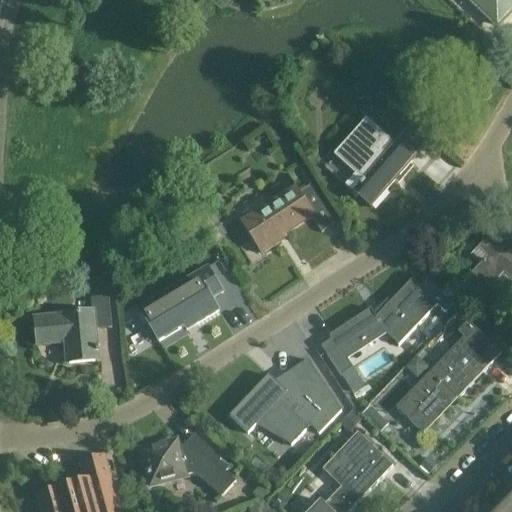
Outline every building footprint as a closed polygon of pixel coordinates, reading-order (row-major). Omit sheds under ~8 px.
[(511,0),(468,0),(497,27),(511,10),(511,0)] [(334,157),(324,169),(345,187),(371,210),(424,149),(406,133),(394,146),(366,121),(334,157)] [(295,187),(239,223),(261,256),(287,239),(285,236),(312,219),(321,234),(334,226),(309,187),(299,194),(295,187)] [(511,243),(498,231),(478,251),(486,259),(470,276),(487,293),(504,276),(511,283),(511,243)] [(165,299),(140,314),(158,343),(184,327),(187,332),(219,313),(212,301),(223,294),(207,268),(163,295),(165,299)] [(331,341),(321,348),(340,378),(344,375),(343,373),(341,375),(334,366),(388,331),(400,343),(397,346),(398,348),(402,344),(437,307),(444,314),(453,305),(452,304),(427,281),(420,289),(412,281),(391,304),(377,318),(376,319),(370,311),(329,338),(331,341)] [(60,316),(34,318),(37,348),(64,345),(66,366),(100,363),(97,331),(111,330),(108,299),(90,300),(91,312),(60,315),(60,316)] [(465,338),(401,404),(414,417),(409,422),(404,428),(403,428),(415,439),(421,433),(426,428),(427,428),(455,398),(458,400),(492,364),(502,354),(468,322),(459,332),(465,338)] [(269,377),(229,419),(248,436),(256,427),(262,420),(292,448),(311,428),(319,436),(341,413),(308,362),(307,363),(309,366),(277,386),(275,383),(269,377)] [(369,409),(362,417),(381,434),(389,426),(369,409)] [(352,413),(339,426),(341,428),(349,436),(362,422),(354,415),(352,413)] [(341,490),(324,506),(320,502),(310,511),(350,511),(392,468),(358,435),(322,472),(341,490)] [(151,487),(192,476),(199,478),(221,499),(236,483),(226,474),(228,471),(219,463),(221,462),(194,436),(184,447),(177,449),(176,443),(141,453),(151,487)] [(83,483),(35,496),(39,511),(120,511),(105,457),(103,458),(101,459),(78,465),(83,483)] [(429,459),(420,468),(429,476),(437,468),(429,459)] [(260,487),(252,496),(259,503),(260,504),(263,501),(269,495),(260,487)] [(511,511),(511,502),(502,511),(511,511)]
